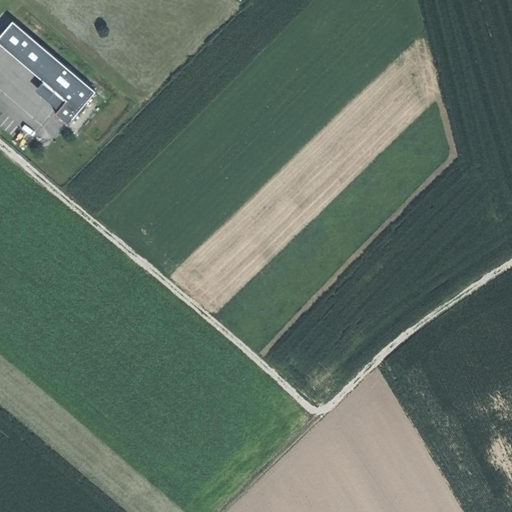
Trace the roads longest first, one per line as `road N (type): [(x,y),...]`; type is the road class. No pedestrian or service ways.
road 1 (track): [(0,140),(316,413)]
road 2 (track): [(511,260),(409,323),(213,511)]
